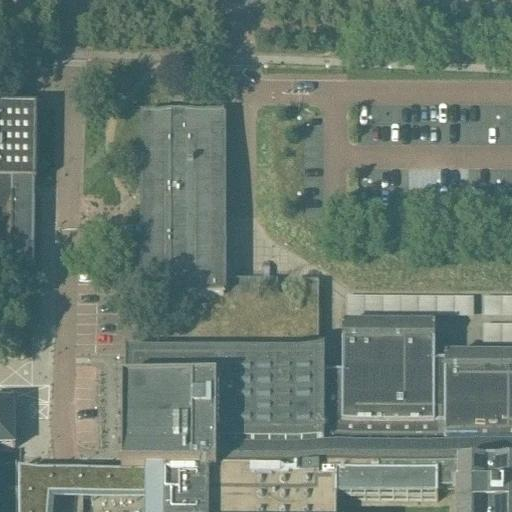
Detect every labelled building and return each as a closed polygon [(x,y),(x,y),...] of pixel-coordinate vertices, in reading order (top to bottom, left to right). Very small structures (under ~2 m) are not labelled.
[(14,111),(14,93),(14,91),(16,91),(16,90),(0,89),(0,283),(13,283),(13,274),(32,274),(33,187),(36,187),(37,112),(31,111),(31,104),(30,103),(17,106),(17,111),(14,111)] [(224,116),(142,116),(143,300),(218,300),(224,300),(224,298),(224,297),(224,116)] [(288,300),(224,300),(218,300),(218,309),(184,309),(184,354),(319,355),(319,286),(288,286),(288,300)] [(472,318),(473,298),(447,298),(446,317),(472,318)] [(511,511),(511,366),(470,366),(448,366),(448,363),(446,363),(446,369),(436,369),(436,333),(343,333),(343,380),(325,380),(325,373),(325,355),(323,355),(319,355),(184,354),(139,354),(127,354),(125,354),(125,355),(125,358),(125,373),(125,392),(122,392),(122,478),(166,478),(166,506),(166,511),(336,511),(336,504),(438,504),(438,497),(458,497),(457,511),(511,511)] [(0,451),(15,451),(15,425),(14,405),(0,405),(0,451)] [(43,511),(44,508),(166,506),(166,478),(122,478),(82,479),(21,477),(19,511),(43,511)]
